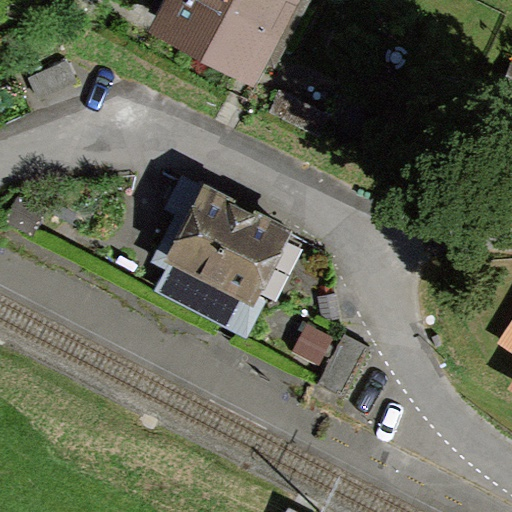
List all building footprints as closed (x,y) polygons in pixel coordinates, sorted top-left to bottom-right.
[(240,61),(272,0),(161,0),(153,15),(240,61)] [(251,294),(285,229),(191,180),(176,209),(190,216),(171,253),(251,294)] [(46,204),(18,190),(5,215),(33,229),(46,204)] [(344,390),(370,341),(346,328),(320,377),(344,390)] [(314,511),(288,500),(282,511),(314,511)]
